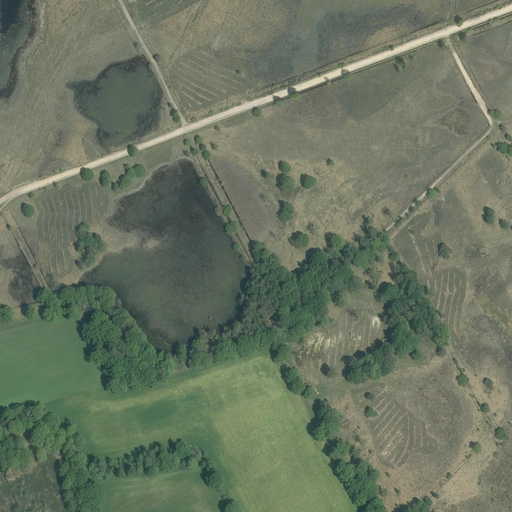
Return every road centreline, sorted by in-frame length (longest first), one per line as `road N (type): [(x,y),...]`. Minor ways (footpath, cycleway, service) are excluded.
road 1 (track): [(443,32),(0,202)]
road 2 (track): [(119,0),(187,131)]
